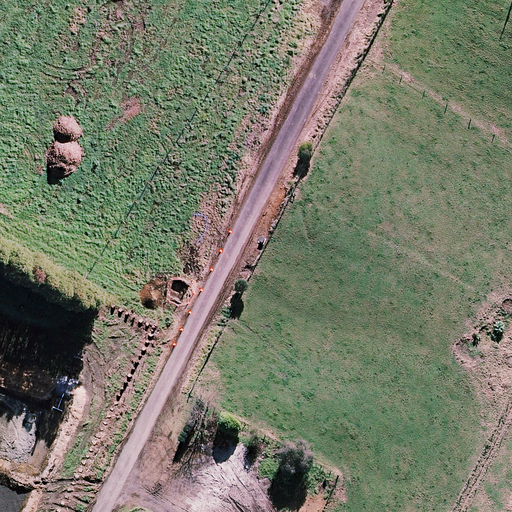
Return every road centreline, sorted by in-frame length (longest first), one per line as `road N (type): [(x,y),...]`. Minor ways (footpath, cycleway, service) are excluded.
road 1 (track): [(0,441),(32,451),(207,133),(258,63),(331,0)]
road 2 (unclassified): [(353,0),(141,429)]
